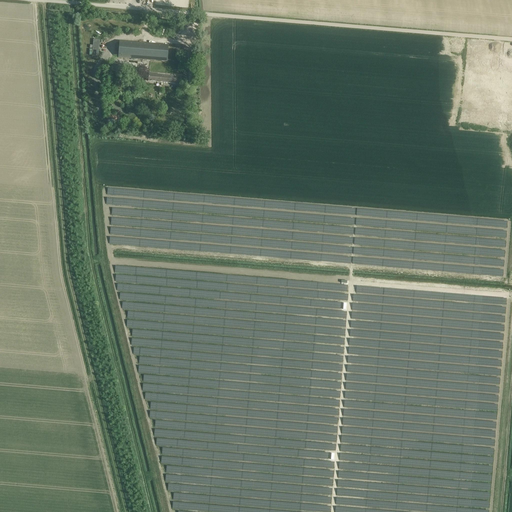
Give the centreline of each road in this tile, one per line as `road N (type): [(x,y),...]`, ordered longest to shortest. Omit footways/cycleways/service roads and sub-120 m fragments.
road 1 (track): [(71,0),(89,257),(151,511)]
road 2 (track): [(124,511),(62,246),(41,0)]
road 3 (unclassified): [(511,39),(41,0)]
